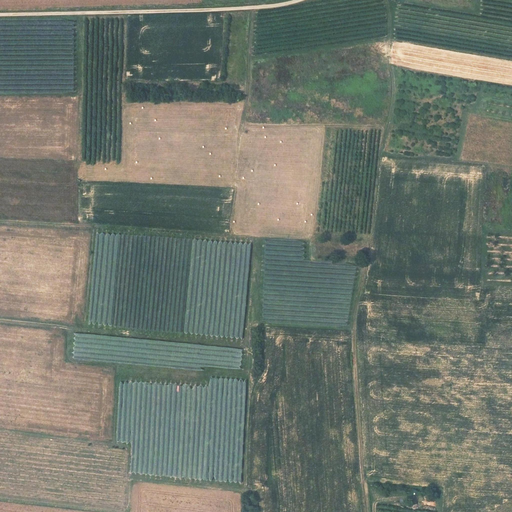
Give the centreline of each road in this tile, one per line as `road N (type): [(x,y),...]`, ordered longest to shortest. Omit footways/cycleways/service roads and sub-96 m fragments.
road 1 (track): [(367,511),(354,327),(394,89),(389,0)]
road 2 (track): [(0,320),(245,343),(255,323),(354,327)]
road 3 (track): [(299,0),(0,14)]
road 4 (track): [(0,221),(257,238)]
